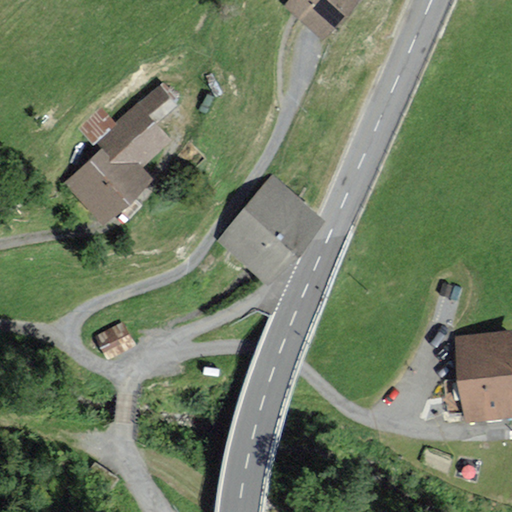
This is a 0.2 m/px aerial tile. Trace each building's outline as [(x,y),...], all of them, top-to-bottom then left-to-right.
[(354,0),(295,0),(292,5),(326,34),(354,0)] [(103,114),(85,129),(105,151),(69,183),(103,220),(148,180),(137,167),(168,139),(153,123),(174,104),(160,88),(116,128),(103,114)] [(265,274),(314,214),(272,180),(223,240),(265,274)] [(133,347),(121,325),(93,339),(105,361),(133,347)] [(511,334),(459,340),(464,382),(451,384),(454,406),(466,405),(467,419),(511,413),(511,334)]
